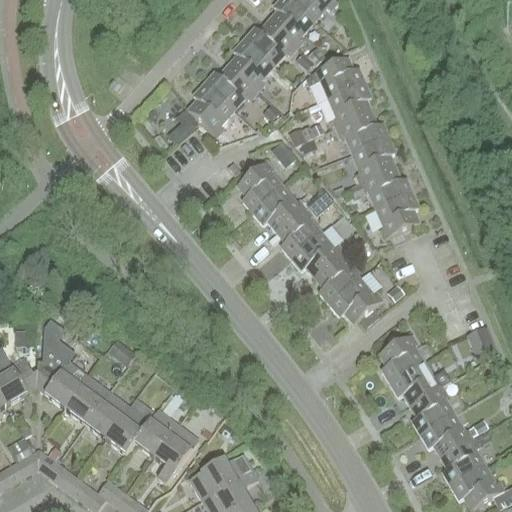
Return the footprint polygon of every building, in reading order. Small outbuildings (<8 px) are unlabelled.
[(301,42),(314,27),(284,0),(273,12),(277,16),(268,26),(297,52),(304,44),(301,42)] [(284,0),(314,27),(327,12),(330,15),(337,7),(329,0),(284,0)] [(290,59),(297,52),(268,26),(259,36),(255,33),(244,45),(274,71),(287,57),(290,59)] [(260,86),(274,71),(244,45),(233,57),(237,60),(228,71),(257,96),(263,89),(260,86)] [(328,104),(365,89),(359,74),(353,76),(348,63),(312,78),(317,88),(320,86),(328,104)] [(250,104),(257,96),(228,71),(219,81),(215,77),(204,89),(234,116),(247,101),(250,104)] [(220,131),(234,116),(204,89),(193,101),(197,105),(187,116),(216,142),(223,134),(220,131)] [(336,133),(372,118),(366,106),(371,103),(365,89),(328,104),(336,122),(332,124),(336,133)] [(352,160),(389,144),(382,129),(377,131),(372,118),(336,133),(340,143),(344,141),(352,160)] [(175,149),(189,137),(182,128),(168,140),(175,149)] [(360,189),(395,173),(390,161),(395,159),(389,144),(352,160),(360,178),(356,179),(360,189)] [(252,217),(283,192),(270,177),(273,174),(266,166),(237,190),(246,201),(242,205),(252,217)] [(375,215),(412,199),(406,184),(401,186),(395,173),(360,189),(364,198),(368,197),(375,215)] [(276,237),(305,212),(299,205),(296,207),(283,192),(252,217),(263,230),(267,226),(276,237)] [(334,207),(331,204),(325,196),(307,211),(316,221),(334,207)] [(404,243),(401,237),(419,229),(414,216),(419,214),(412,199),(375,215),(383,233),(379,235),(384,244),(389,242),(391,248),(404,243)] [(291,264),(321,238),(309,223),(312,220),(305,212),(276,237),(285,248),(280,251),(291,264)] [(314,283),(344,258),(337,251),(334,253),(321,238),(291,264),(301,276),(305,273),(314,283)] [(319,297),(329,310),(360,284),(347,269),(350,266),(344,258),(314,283),(323,294),(319,297)] [(360,284),(329,310),(339,322),(344,319),(353,330),(383,305),(376,297),(373,299),(360,284)] [(389,388),(424,368),(414,351),(417,349),(412,340),(379,359),(386,372),(381,374),(389,388)] [(36,391),(37,375),(34,377),(25,362),(11,370),(7,363),(0,367),(0,402),(5,411),(27,398),(27,397),(36,391)] [(65,414),(89,381),(68,366),(62,374),(48,364),(39,377),(37,375),(36,391),(45,398),(44,399),(65,414)] [(443,392),(450,388),(449,387),(448,388),(444,379),(434,385),(424,368),(389,388),(397,402),(402,399),(409,411),(443,392)] [(85,429),(109,397),(89,381),(65,414),(85,429)] [(450,388),(443,392),(409,411),(416,423),(412,426),(420,440),(454,420),(444,403),(448,401),(447,400),(454,396),(450,388)] [(129,412),(136,402),(129,411),(109,397),(85,429),(105,444),(129,412)] [(134,448),(149,426),(129,412),(105,444),(126,459),(134,448)] [(154,462),(178,430),(158,415),(156,417),(149,426),(134,448),(154,462)] [(440,463),(486,436),(489,434),(483,425),(464,437),(454,420),(420,440),(428,454),(433,451),(440,463)] [(31,436),(24,424),(17,428),(24,440),(31,436)] [(178,430),(154,462),(166,471),(157,483),(166,490),(199,445),(178,430)] [(451,492),(485,471),(475,454),(492,444),(486,436),(440,463),(447,475),(442,478),(451,492)] [(32,457),(23,441),(6,450),(16,466),(32,457)] [(55,451),(48,460),(55,465),(62,456),(55,451)] [(253,476),(242,457),(225,467),(223,463),(189,484),(202,506),(253,476)] [(57,466),(46,481),(56,488),(67,474),(57,466)] [(13,469),(4,474),(14,490),(23,484),(13,469)] [(485,471),(451,492),(459,505),(464,503),(469,511),(476,511),(493,502),(498,511),(503,511),(511,507),(511,490),(504,496),(499,486),(495,488),(485,471)] [(205,511),(241,511),(249,507),(242,494),(258,484),(253,476),(202,506),(205,511)] [(78,483),(67,497),(76,503),(87,489),(78,483)] [(97,499),(106,505),(117,491),(108,485),(97,499)] [(87,511),(101,511),(106,505),(97,499),(87,511)]
